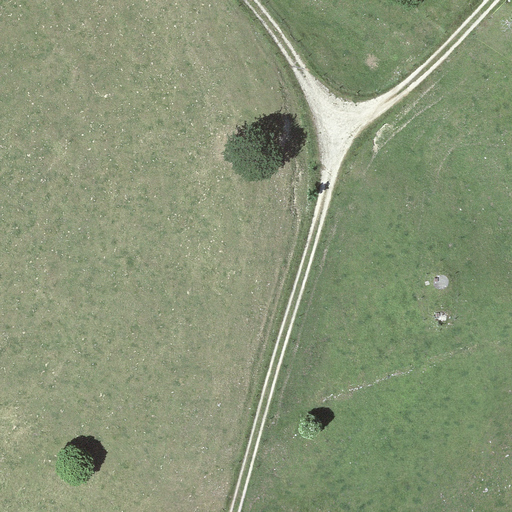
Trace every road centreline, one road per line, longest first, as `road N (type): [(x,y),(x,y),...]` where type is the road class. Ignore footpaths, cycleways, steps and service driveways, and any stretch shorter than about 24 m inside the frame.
road 1 (track): [(239,511),(344,134),(317,57),(267,0)]
road 2 (track): [(499,0),(415,87),(344,134)]
